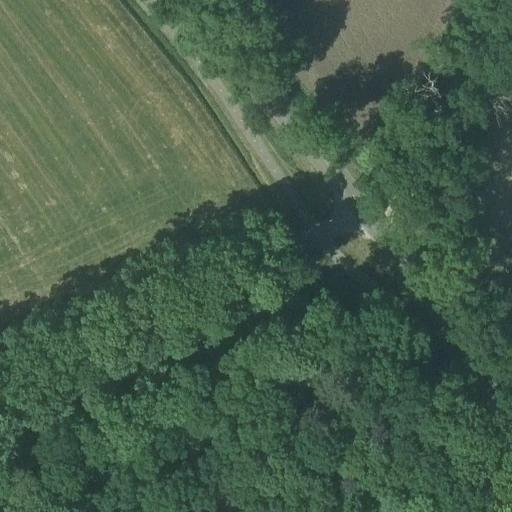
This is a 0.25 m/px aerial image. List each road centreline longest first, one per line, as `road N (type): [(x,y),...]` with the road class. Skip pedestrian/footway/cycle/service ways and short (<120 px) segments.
road 1 (unclassified): [(0,392),(369,213)]
road 2 (tertiary): [(369,213),(189,0)]
road 3 (tertiary): [(511,425),(466,345),(369,213)]
road 4 (track): [(496,0),(401,199),(369,213)]
